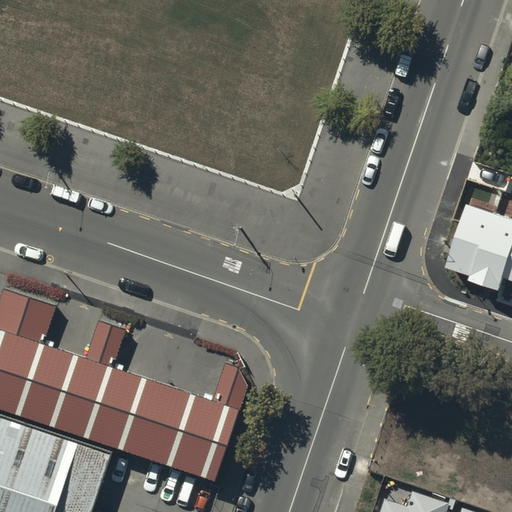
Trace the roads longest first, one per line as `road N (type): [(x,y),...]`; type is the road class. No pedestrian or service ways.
road 1 (unclassified): [(0,207),(298,309),(359,307)]
road 2 (tertiary): [(462,0),(359,307)]
road 3 (tertiary): [(359,307),(290,511)]
road 4 (residential): [(359,307),(409,307),(511,343)]
